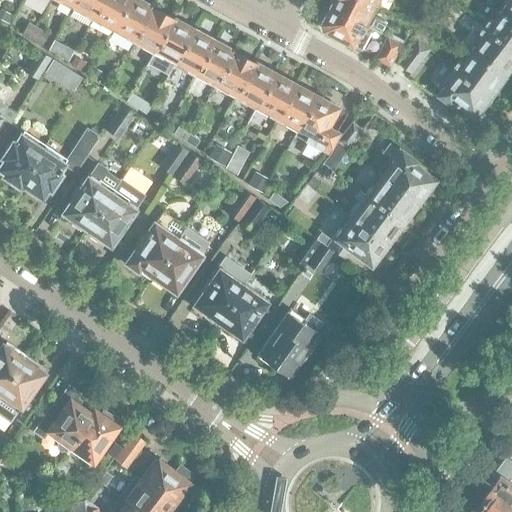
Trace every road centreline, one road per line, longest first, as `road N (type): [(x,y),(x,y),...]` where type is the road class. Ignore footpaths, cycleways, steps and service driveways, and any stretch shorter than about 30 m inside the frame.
road 1 (residential): [(273,24),(360,75),(491,178)]
road 2 (residential): [(491,178),(395,304),(388,405)]
road 3 (residential): [(211,408),(0,261)]
road 4 (secondary): [(511,244),(388,405)]
road 5 (secondary): [(407,425),(511,278)]
road 6 (residential): [(407,425),(484,401),(511,373)]
